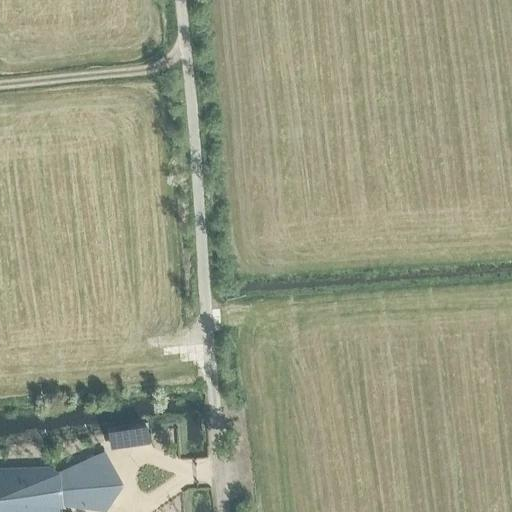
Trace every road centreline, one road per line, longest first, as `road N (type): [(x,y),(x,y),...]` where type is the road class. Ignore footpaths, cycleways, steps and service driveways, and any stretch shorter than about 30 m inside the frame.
road 1 (unclassified): [(178,0),(213,412)]
road 2 (track): [(184,44),(152,70),(0,85)]
